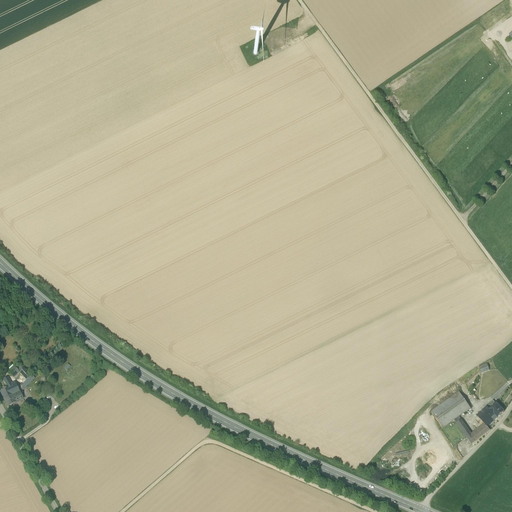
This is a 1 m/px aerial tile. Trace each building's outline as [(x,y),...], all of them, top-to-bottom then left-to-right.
[(422,67),(390,84),(392,89),(424,72),(422,67)] [(416,188),(414,180),(418,179),(417,177),(403,181),(404,185),(408,183),(410,189),(416,188)] [(293,312),(290,305),(284,308),(282,305),(279,306),(285,319),(287,318),(286,315),(293,312)] [(487,364),(479,367),(481,373),(489,370),(487,364)] [(13,365),(6,372),(13,379),(19,372),(27,381),(21,386),(24,389),(34,380),(21,367),(17,370),(13,365)] [(0,389),(0,394),(6,407),(23,399),(15,383),(12,384),(9,377),(3,380),(6,386),(0,389)] [(459,393),(431,413),(442,429),(454,420),(459,417),(471,409),(459,393)] [(489,411),(496,404),(493,401),(486,407),(489,411)] [(489,411),(497,419),(504,412),(496,404),(489,411)] [(477,417),(484,425),(488,428),(493,423),(497,419),(489,411),(486,407),(477,417)] [(461,421),(457,424),(471,445),(490,431),(489,429),(488,428),(484,425),(471,434),(461,421)]
